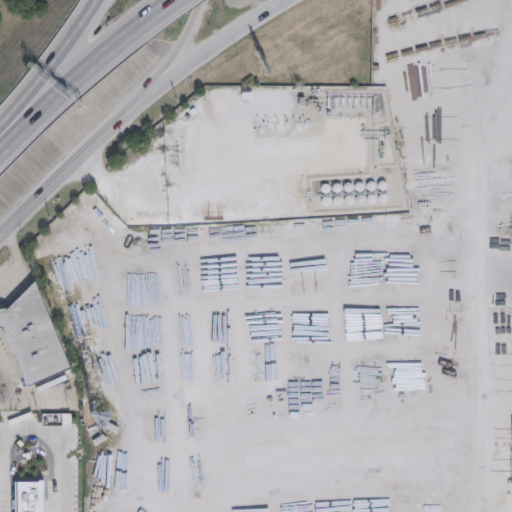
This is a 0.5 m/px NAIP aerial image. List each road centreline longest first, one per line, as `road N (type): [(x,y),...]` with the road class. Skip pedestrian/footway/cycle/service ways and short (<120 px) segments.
road 1 (secondary): [(0,234),(105,130),(279,0)]
road 2 (motorway): [(0,149),(135,26)]
road 3 (motorway): [(105,130),(178,46),(198,0)]
road 4 (motorway): [(0,121),(94,0)]
